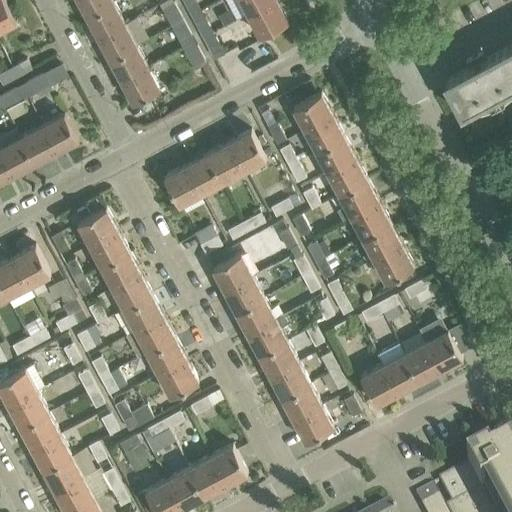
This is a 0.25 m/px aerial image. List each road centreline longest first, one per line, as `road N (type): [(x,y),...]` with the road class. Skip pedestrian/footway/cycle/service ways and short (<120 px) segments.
road 1 (residential): [(286,482),(124,150)]
road 2 (residential): [(124,150),(371,21)]
road 3 (residential): [(286,482),(511,367)]
road 4 (residential): [(511,274),(406,75)]
road 5 (residential): [(124,150),(49,0)]
road 6 (residential): [(0,218),(124,150)]
road 7 (residential): [(406,75),(511,17)]
